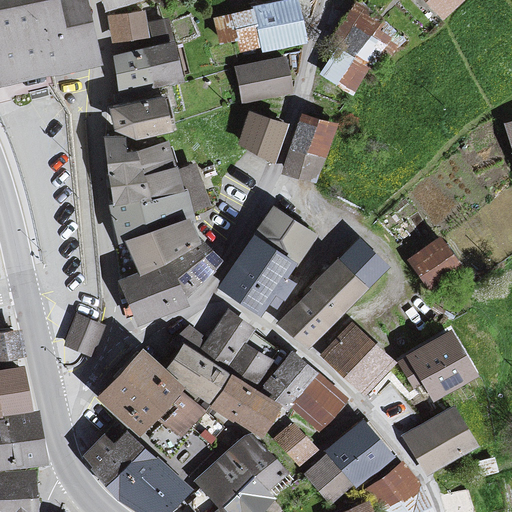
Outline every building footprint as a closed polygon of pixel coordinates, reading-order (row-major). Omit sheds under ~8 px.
[(0,0),(0,84),(86,59),(68,0),(0,0)] [(288,0),(281,0),(225,16),(237,56),(300,38),(288,0)] [(415,0),(434,17),(450,0),(415,0)] [(131,5),(98,11),(104,39),(136,33),(131,5)] [(344,7),(322,38),(368,69),(389,38),(344,7)] [(111,89),(173,72),(163,35),(101,52),(111,89)] [(328,47),(311,75),(344,96),(362,69),(328,47)] [(229,70),(237,103),(288,91),(280,58),(229,70)] [(162,93),(103,108),(111,140),(170,125),(162,93)] [(316,182),(331,122),(297,113),(282,174),(316,182)] [(232,147),(266,157),(275,124),(241,114),(232,147)] [(511,119),(497,124),(511,167),(511,119)] [(105,241),(204,201),(189,153),(170,160),(161,134),(113,149),(111,140),(89,137),(90,182),(105,241)] [(324,233),(274,202),(222,289),(258,311),(266,297),(280,306),(324,233)] [(172,215),(113,245),(125,268),(184,239),(172,215)] [(429,236),(398,259),(422,292),(453,269),(429,236)] [(161,268),(183,289),(212,258),(190,237),(161,268)] [(341,257),(280,322),(307,348),(384,266),(360,244),(344,262),(341,257)] [(155,266),(113,284),(127,316),(169,298),(155,266)] [(218,308),(193,348),(222,366),(247,326),(218,308)] [(79,317),(68,345),(90,353),(101,325),(79,317)] [(339,321),(311,351),(355,392),(383,362),(339,321)] [(15,329),(0,331),(0,355),(20,352),(15,329)] [(436,330),(391,357),(414,395),(459,368),(436,330)] [(261,358),(237,342),(222,366),(245,382),(261,358)] [(266,407),(166,345),(149,372),(249,434),(266,407)] [(130,351),(89,393),(127,431),(143,415),(169,440),(195,414),(149,372),(130,351)] [(304,372),(278,352),(250,389),(277,409),(304,372)] [(0,415),(31,407),(21,366),(0,370),(0,415)] [(286,409),(313,433),(341,402),(314,378),(286,409)] [(438,406),(397,432),(419,467),(460,441),(438,406)] [(0,419),(0,466),(41,458),(32,412),(0,419)] [(354,423),(297,477),(325,506),(381,452),(354,423)] [(283,424),(266,440),(291,466),(308,449),(283,424)] [(147,511),(163,511),(186,487),(123,431),(111,444),(102,435),(85,454),(107,480),(147,511)] [(244,439),(203,481),(235,511),(257,511),(274,495),(264,486),(278,472),(244,439)] [(387,464),(351,491),(361,505),(404,487),(387,464)] [(0,511),(22,511),(20,471),(0,472),(0,511)] [(414,511),(406,491),(362,509),(363,511),(414,511)]
